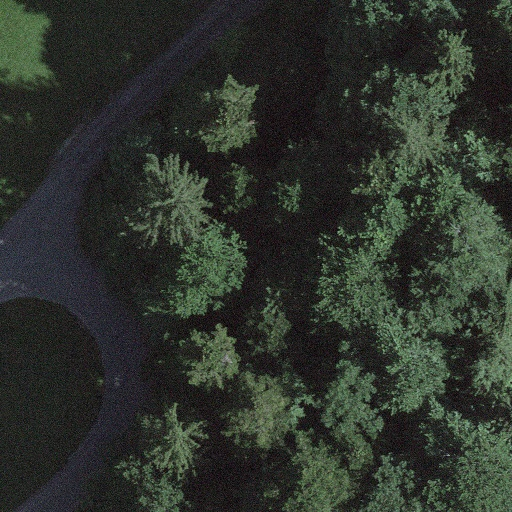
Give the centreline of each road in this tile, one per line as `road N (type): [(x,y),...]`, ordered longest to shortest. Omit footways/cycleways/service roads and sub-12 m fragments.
road 1 (track): [(250,0),(116,132),(66,192),(41,251),(0,281)]
road 2 (track): [(40,511),(117,432),(126,399),(119,332),(74,275),(41,251)]
